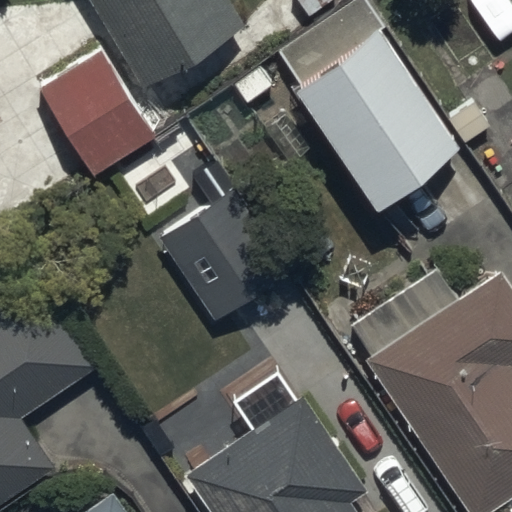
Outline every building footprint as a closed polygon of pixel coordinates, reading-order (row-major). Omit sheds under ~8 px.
[(91,0),(141,80),(245,16),(234,0),(91,0)] [(372,0),(339,0),(275,42),(377,198),(493,121),(474,93),(441,115),(381,23),(385,20),(372,0)] [(98,41),(38,79),(95,168),(155,129),(98,41)] [(222,183),(156,227),(213,313),(279,269),(222,183)] [(438,256),(348,313),(472,511),(480,511),(511,492),(511,275),(502,259),(457,287),(438,256)] [(34,271),(0,295),(0,499),(57,458),(23,411),(96,358),(34,271)] [(250,422),(184,466),(214,511),(360,511),(348,493),(366,481),(320,411),(311,417),(274,362),(230,392),(250,422)] [(132,511),(110,482),(68,511),(132,511)]
